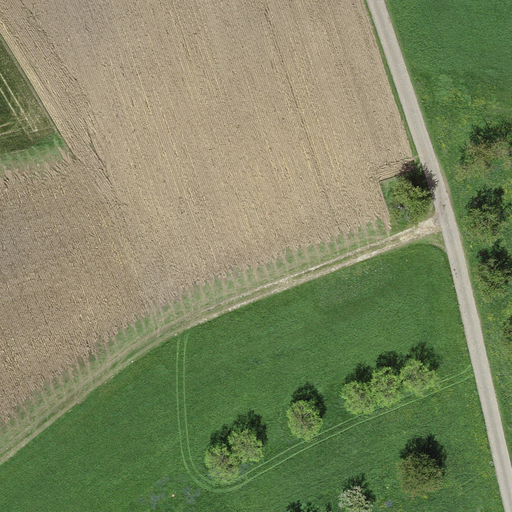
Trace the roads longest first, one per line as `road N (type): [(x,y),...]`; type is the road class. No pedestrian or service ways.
road 1 (track): [(450,219),(162,343),(0,469)]
road 2 (unclassified): [(379,0),(446,202),(511,492)]
